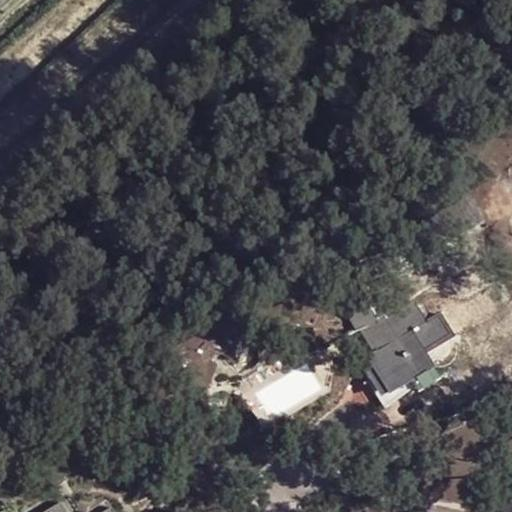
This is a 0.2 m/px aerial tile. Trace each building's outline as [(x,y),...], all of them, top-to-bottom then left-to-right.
[(469,200),(417,230),(429,252),(481,222),(469,200)] [(400,245),(387,250),(388,253),(371,260),(378,281),(399,273),(397,266),(406,263),(400,245)] [(390,394),(418,376),(425,372),(432,368),(426,355),(454,338),(440,315),(427,323),(414,304),(398,312),(395,307),(384,314),(386,318),(378,323),(376,321),(360,330),(374,354),(358,364),(368,380),(378,374),(390,394)] [(304,353),(315,349),(308,339),(301,341),(293,341),(289,353),(304,353)] [(424,385),(418,376),(390,394),(378,374),(368,380),(386,409),(424,385)] [(287,511),(299,502),(262,475),(245,488),(276,511),(287,511)] [(113,511),(111,508),(104,511),(66,511),(61,503),(46,511),(113,511)]
